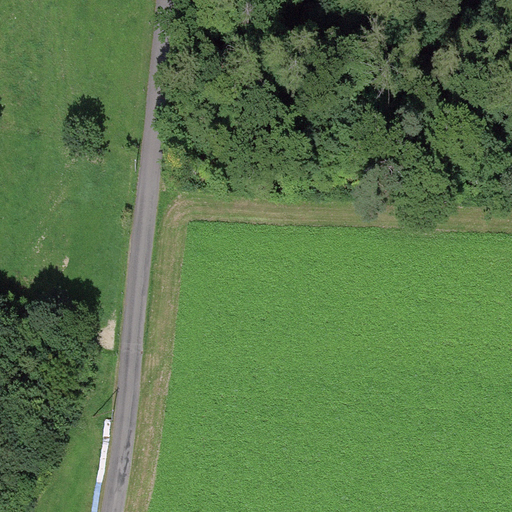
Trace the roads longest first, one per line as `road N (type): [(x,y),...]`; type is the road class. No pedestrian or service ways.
road 1 (unclassified): [(164,0),(107,511)]
road 2 (track): [(199,0),(221,14),(395,68),(511,94)]
